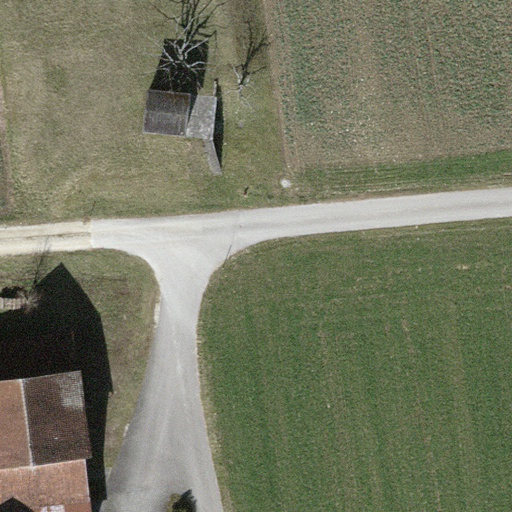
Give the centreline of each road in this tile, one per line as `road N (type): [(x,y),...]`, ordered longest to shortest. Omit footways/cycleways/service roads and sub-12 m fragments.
road 1 (track): [(511,201),(186,232)]
road 2 (track): [(220,511),(186,232)]
road 3 (track): [(186,232),(0,249)]
